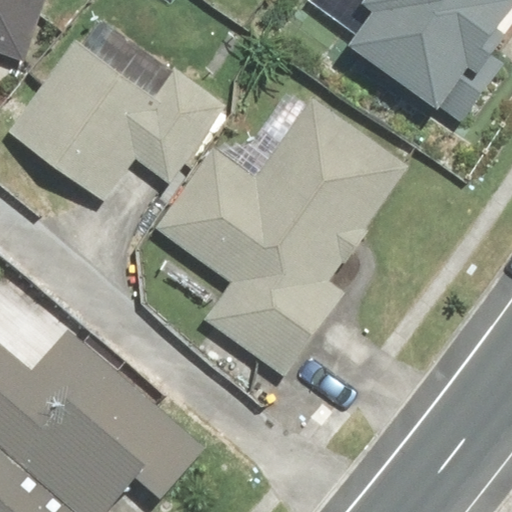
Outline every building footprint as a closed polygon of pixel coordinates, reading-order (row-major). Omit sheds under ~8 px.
[(0,0),(0,47),(38,60),(59,0),(0,0)] [(511,0),(329,0),(324,7),(459,110),(511,40),(511,0)] [(82,39),(17,131),(114,200),(145,156),(183,183),(242,100),(189,62),(184,68),(113,16),(92,46),(82,39)] [(266,168),(222,140),(162,233),(234,279),(191,346),(260,391),(278,364),(298,378),(357,287),(345,280),(421,161),(321,96),(314,107),(296,95),(269,138),(281,145),(266,168)] [(0,277),(0,511),(126,511),(153,483),(180,507),(228,453),(13,262),(0,277)]
